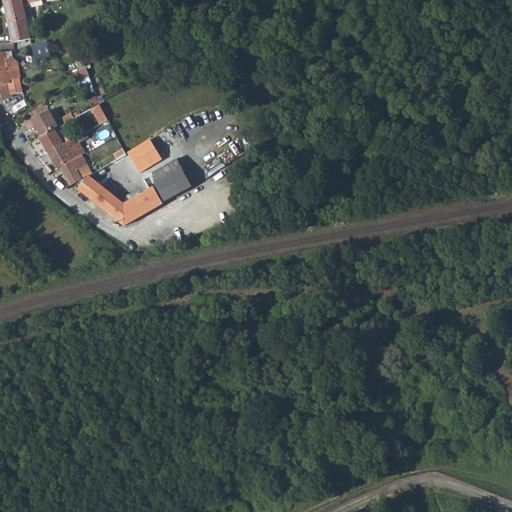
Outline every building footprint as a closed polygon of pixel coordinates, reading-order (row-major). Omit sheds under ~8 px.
[(44,0),(43,0),(3,0),(13,42),(30,39),(23,4),(44,0)] [(57,38),(32,44),(35,63),(61,56),(57,38)] [(70,47),(74,58),(79,74),(74,76),(77,83),(88,77),(79,55),(75,44),(70,47)] [(0,90),(3,99),(12,97),(7,84),(11,83),(10,81),(20,78),(19,64),(14,58),(0,60),(0,90)] [(106,119),(98,104),(90,109),(99,124),(106,119)] [(38,132),(40,137),(56,169),(59,167),(82,155),(85,153),(77,139),(64,145),(54,129),(58,127),(57,126),(48,110),(29,121),(34,130),(36,129),(38,132)] [(60,119),(63,124),(74,118),(71,113),(60,119)] [(222,131),(209,138),(217,151),(230,144),(222,131)] [(141,144),(126,154),(93,175),(91,176),(89,177),(78,189),(107,213),(106,214),(123,228),(162,207),(152,190),(124,205),(100,183),(116,169),(124,181),(153,164),(141,144)] [(87,164),(82,155),(59,167),(71,187),(83,180),(93,175),(87,164)] [(155,184),(164,202),(191,187),(190,185),(175,159),(161,168),(167,177),(155,184)] [(167,177),(161,168),(149,176),(154,185),(155,184),(167,177)]
